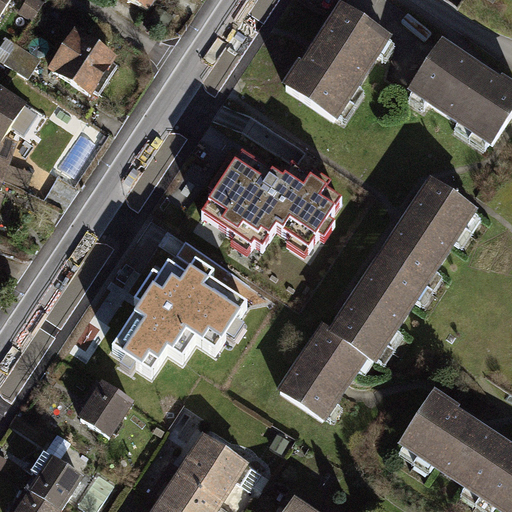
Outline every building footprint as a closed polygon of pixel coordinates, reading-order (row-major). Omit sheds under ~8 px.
[(28,0),(25,0),(17,14),(28,21),(38,6),(28,0)] [(150,0),(123,0),(143,12),(150,0)] [(297,68),(282,91),(329,122),(383,42),(339,13),(300,70),(297,68)] [(123,66),(83,41),(56,86),(98,111),(123,66)] [(19,50),(7,69),(31,85),(43,66),(19,50)] [(437,50),(408,94),(488,147),(511,110),(511,94),(497,85),(495,88),(437,50)] [(36,112),(0,88),(0,157),(5,161),(36,112)] [(0,157),(0,194),(11,165),(5,161),(0,157)] [(210,199),(197,218),(248,252),(250,248),(259,254),(273,233),(305,254),(314,241),(321,245),(332,228),(326,224),(339,205),(324,195),(328,188),(311,177),(307,183),(289,171),(279,185),(239,158),(230,172),(223,168),(204,195),(210,199)] [(276,394),(318,422),(360,359),(369,365),(469,213),(427,185),(329,335),(319,329),(276,394)] [(139,312),(111,354),(152,381),(168,356),(183,366),(197,345),(216,357),(247,310),(210,285),(214,278),(196,266),(186,281),(169,270),(161,283),(153,278),(133,308),(139,312)] [(88,404),(76,421),(105,441),(132,402),(97,379),(82,400),(88,404)] [(452,412),(429,397),(395,451),(490,511),(511,511),(511,457),(449,417),(452,412)] [(17,511),(16,511),(57,511),(77,482),(53,466),(67,444),(53,436),(28,474),(31,477),(12,507),(17,511)] [(210,511),(241,466),(200,440),(152,511),(210,511)]
